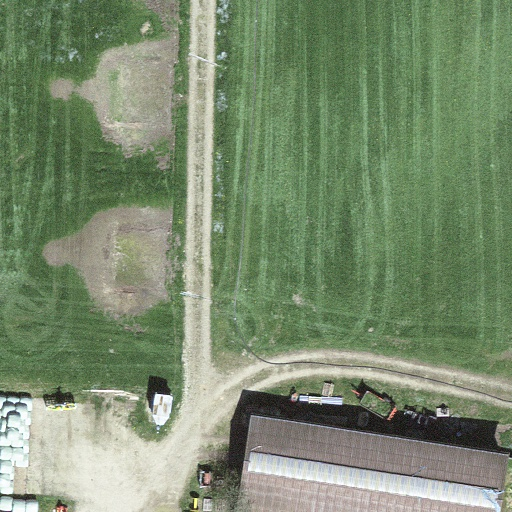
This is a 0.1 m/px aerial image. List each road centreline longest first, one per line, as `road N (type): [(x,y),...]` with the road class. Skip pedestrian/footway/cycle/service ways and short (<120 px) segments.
road 1 (track): [(181,511),(198,420),(207,0)]
road 2 (track): [(198,420),(279,370),(334,367),(511,398)]
